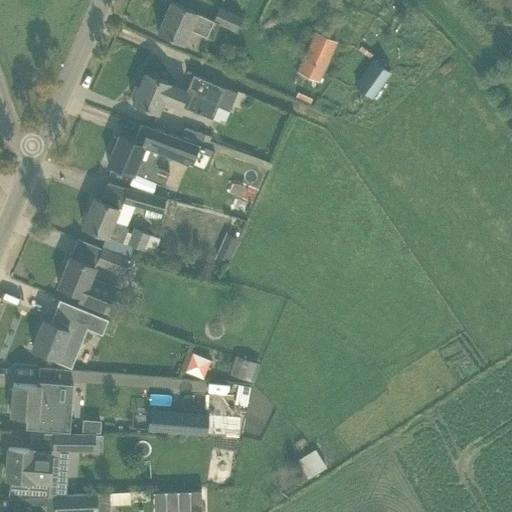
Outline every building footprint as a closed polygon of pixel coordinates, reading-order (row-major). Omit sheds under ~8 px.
[(157,29),(183,41),(188,29),(204,36),(219,3),(213,0),(180,0),(179,4),(170,0),(157,29)] [(218,8),(215,21),(240,27),(243,13),(218,8)] [(329,77),(322,74),(338,39),(314,28),(294,73),(325,87),(329,77)] [(357,84),(374,97),(391,74),(373,62),(357,84)] [(144,71),(132,100),(158,111),(163,99),(180,106),(181,105),(211,118),(217,105),(224,87),(192,73),(186,89),(162,79),(144,71)] [(112,149),(107,162),(133,172),(163,184),(169,170),(153,164),(159,151),(163,153),(205,170),(213,149),(170,133),(142,123),(140,123),(140,124),(134,138),(133,139),(119,133),(117,136),(114,135),(109,147),(112,149)] [(180,137),(200,144),(204,133),(184,126),(180,137)] [(122,201),(161,212),(166,197),(126,186),(122,201)] [(93,196),(82,224),(100,232),(104,234),(100,245),(102,246),(102,247),(129,258),(129,257),(128,257),(133,245),(152,253),(159,237),(133,226),(126,242),(122,241),(128,227),(114,221),(120,207),(112,204),(93,196)] [(214,255),(226,261),(237,237),(225,232),(214,255)] [(102,247),(96,262),(122,273),(128,259),(129,258),(102,247)] [(112,287),(104,284),(90,278),(95,265),(69,255),(57,284),(81,294),(79,300),(103,309),(112,287)] [(43,318),(31,346),(58,357),(56,360),(71,366),(84,335),(87,326),(102,332),(108,318),(77,305),(67,328),(43,318)] [(236,375),(250,380),(256,362),(243,357),(236,375)] [(8,388),(7,398),(11,398),(10,413),(28,414),(26,428),(53,430),(70,430),(72,403),(56,402),(57,382),(37,380),(37,384),(13,382),(12,388),(8,388)] [(148,410),(147,429),(205,433),(206,414),(148,410)] [(53,430),(52,449),(94,450),(95,431),(70,430),(53,430)] [(8,442),(5,477),(9,477),(7,497),(13,497),(47,495),(48,480),(51,448),(35,447),(35,444),(8,442)] [(299,456),(308,473),(326,464),(317,447),(299,456)] [(201,511),(201,490),(153,491),(153,511),(201,511)] [(96,511),(96,510),(108,510),(107,492),(55,495),(55,511),(96,511)]
